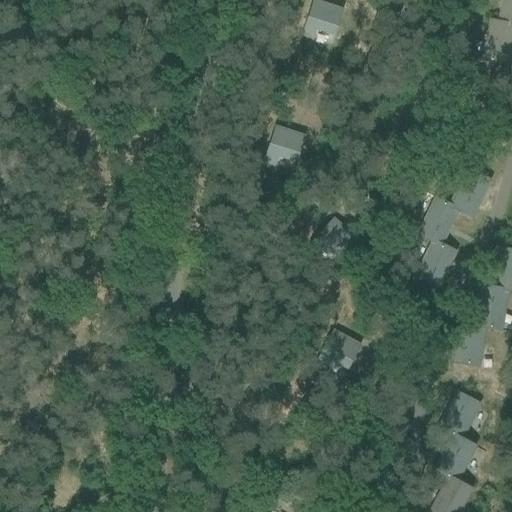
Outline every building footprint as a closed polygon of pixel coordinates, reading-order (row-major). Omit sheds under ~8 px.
[(511,28),(511,0),(502,0),(498,21),(491,19),(490,24),(511,28)] [(301,36),(312,39),(315,30),(334,36),(342,11),(312,2),(301,36)] [(482,59),(511,65),(511,63),(511,28),(490,24),(482,59)] [(263,162),(274,166),(277,157),(296,163),(304,138),(274,128),(263,162)] [(450,206),(474,217),(491,181),(467,170),(450,206)] [(429,243),(456,255),(457,253),(442,246),(458,212),(473,220),(474,217),(450,206),(431,197),(413,235),(429,243)] [(311,242),(307,247),(316,256),(323,249),(337,262),(354,245),(330,222),(311,242)] [(413,276),(440,289),(456,255),(429,243),(413,276)] [(480,289),(511,293),(511,250),(503,249),(496,287),(480,285),(480,289)] [(486,329),(503,331),(509,294),(480,289),(474,325),(458,322),(458,324),(486,329)] [(452,365),(480,369),(486,329),(458,324),(452,365)] [(327,337),(314,365),(326,371),(329,363),(344,371),(354,350),(327,337)] [(438,426),(463,439),(482,404),(458,391),(438,426)] [(434,468),(459,482),(478,448),(463,439),(438,426),(437,428),(452,437),(434,468)] [(426,511),(461,511),(474,490),(459,482),(434,468),(431,473),(445,480),(426,511)]
